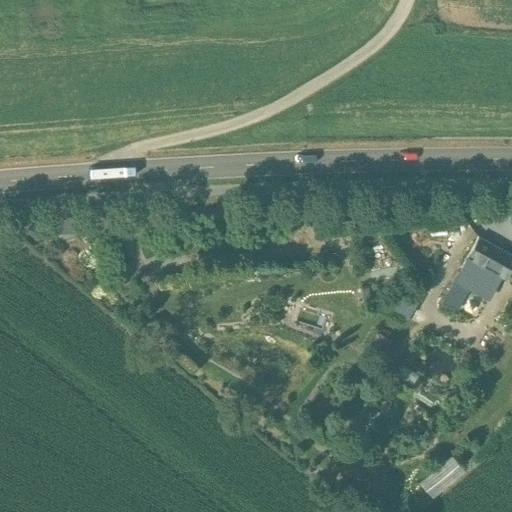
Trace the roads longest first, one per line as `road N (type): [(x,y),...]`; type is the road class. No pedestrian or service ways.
road 1 (tertiary): [(79,172),(511,153)]
road 2 (residential): [(79,172),(366,55),(410,0)]
